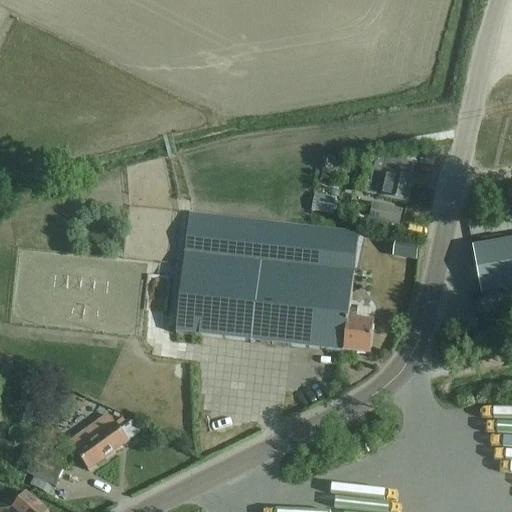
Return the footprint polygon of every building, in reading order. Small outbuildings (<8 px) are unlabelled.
[(414,181),(411,181),(414,168),(377,160),(371,185),(381,187),(378,199),(408,206),(414,181)] [(325,170),(322,181),(333,183),(335,172),(325,170)] [(374,207),(371,220),(398,226),(401,213),(374,207)] [(192,214),(178,334),(370,357),(374,325),(373,325),(374,315),(371,311),(358,310),(358,312),(352,311),(361,235),(192,214)] [(389,249),(412,253),(414,242),(391,238),(389,249)] [(511,242),(474,250),(483,298),(511,292),(511,242)] [(107,417),(70,444),(77,454),(76,455),(89,472),(141,435),(133,424),(121,432),(116,426),(114,427),(107,417)] [(55,488),(64,470),(25,451),(18,467),(28,472),(27,474),(55,488)] [(23,499),(13,491),(0,507),(0,511),(46,511),(26,495),(23,499)]
